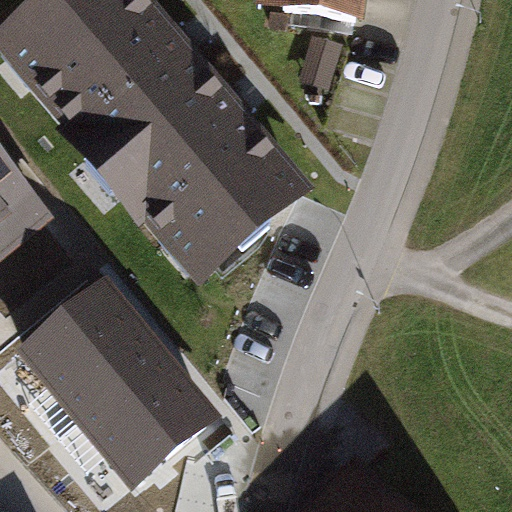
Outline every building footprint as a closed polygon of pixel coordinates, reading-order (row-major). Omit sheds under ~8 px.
[(133,0),(75,0),(10,55),(206,287),(305,203),(133,0)] [(420,0),(335,0),(419,9),(420,0)] [(0,167),(0,259),(46,222),(0,167)] [(160,358),(106,293),(28,356),(83,422),(160,358)] [(214,423),(160,358),(83,422),(137,487),(214,423)] [(397,511),(376,491),(355,511),(397,511)]
